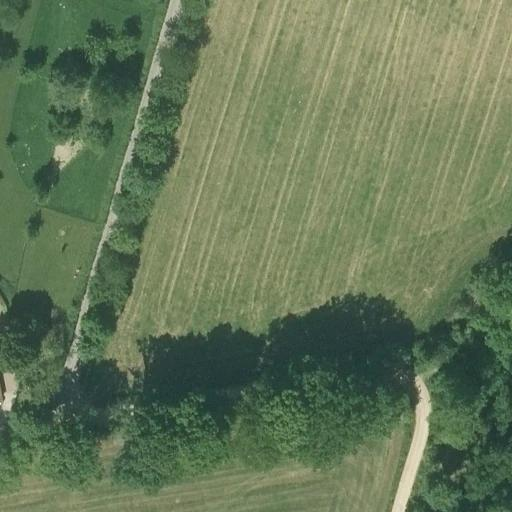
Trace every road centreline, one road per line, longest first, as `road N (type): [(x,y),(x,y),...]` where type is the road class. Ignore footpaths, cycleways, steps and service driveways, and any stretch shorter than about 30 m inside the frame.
road 1 (track): [(398,511),(421,426),(420,398),(399,377),(351,372),(112,413),(53,410)]
road 2 (unclassified): [(0,434),(58,404),(178,0)]
